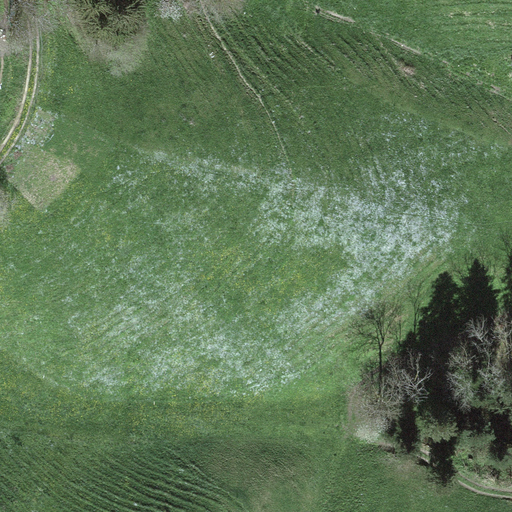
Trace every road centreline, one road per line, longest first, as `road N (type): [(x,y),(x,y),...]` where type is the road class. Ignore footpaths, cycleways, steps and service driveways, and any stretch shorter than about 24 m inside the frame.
road 1 (track): [(511,324),(383,374),(356,401),(365,424),(475,483),(511,493)]
road 2 (track): [(27,0),(36,39),(32,84),(0,157)]
